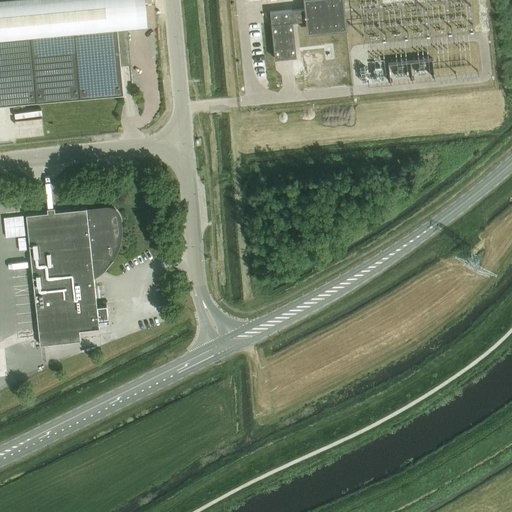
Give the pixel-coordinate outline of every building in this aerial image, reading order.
[(0,0),(0,102),(123,91),(121,63),(130,62),(127,27),(129,27),(131,26),(132,26),(133,25),(134,24),(135,23),(135,22),(135,21),(135,19),(135,18),(145,17),(145,8),(136,8),(134,0),(0,0)] [(343,25),(340,0),(306,0),(307,8),(270,12),(274,58),(296,56),(292,21),(308,19),(309,29),(343,25)] [(438,58),(396,60),(397,77),(438,76),(438,58)] [(47,212),(26,215),(37,316),(40,344),(80,340),(79,330),(99,328),(98,319),(97,306),(95,288),(93,274),(100,269),(106,263),(111,257),(115,249),(117,241),(118,233),(118,225),(117,217),(117,216),(116,214),(115,213),(113,211),(112,211),(111,210),(110,210),(109,210),(108,210),(107,210),(106,210),(87,212),(86,208),(55,211),(54,206),(47,207),(47,212)] [(106,304),(97,306),(98,319),(108,318),(106,304)]
